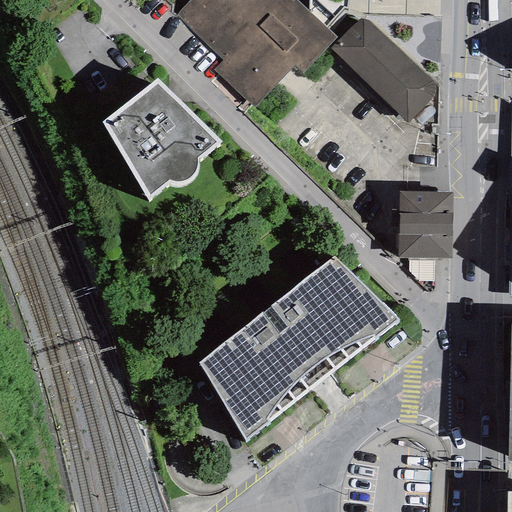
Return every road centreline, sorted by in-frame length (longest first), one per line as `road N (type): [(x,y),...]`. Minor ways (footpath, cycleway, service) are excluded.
road 1 (residential): [(473,365),(105,0)]
road 2 (primary): [(473,365),(476,0)]
road 3 (primary): [(473,511),(473,365)]
